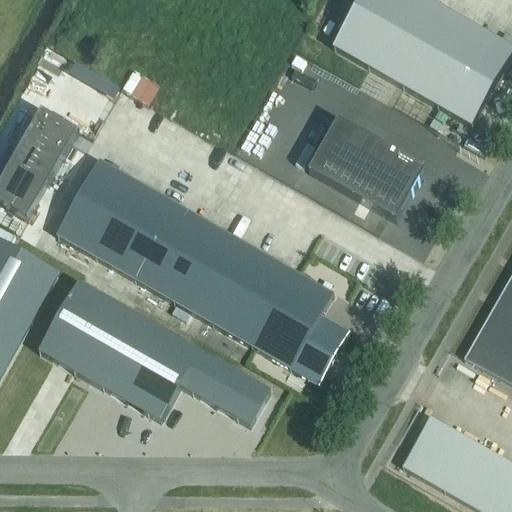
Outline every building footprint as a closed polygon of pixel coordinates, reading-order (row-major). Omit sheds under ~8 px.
[(474,133),(511,66),(511,52),(421,0),(363,0),(334,53),(474,133)] [(42,115),(0,189),(0,208),(29,224),(79,136),(42,115)] [(309,177),(397,227),(427,174),(340,124),(309,177)] [(100,166),(58,241),(320,391),(350,338),(322,322),(335,300),(100,166)] [(0,247),(0,383),(58,279),(0,247)] [(511,280),(465,364),(464,364),(511,391),(511,280)] [(80,287),(39,358),(162,428),(182,393),(203,357),(80,287)] [(203,357),(182,393),(251,433),(272,397),(203,357)] [(474,511),(511,511),(511,464),(433,422),(405,475),(474,511)]
